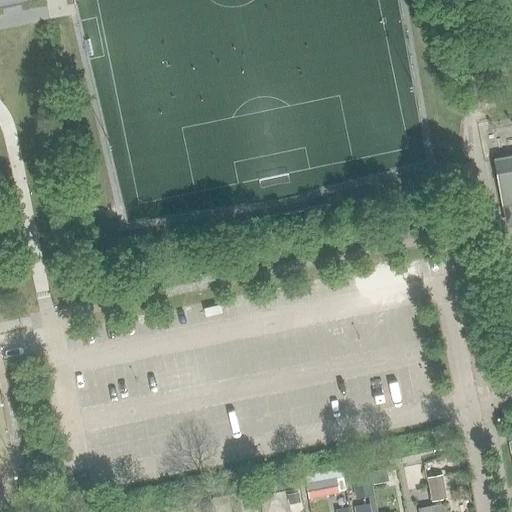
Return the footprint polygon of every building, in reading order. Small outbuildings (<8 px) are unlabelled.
[(0,0),(0,9),(44,0),(0,0)] [(511,156),(496,160),(504,207),(511,205),(511,156)] [(368,496),(374,495),(369,471),(356,474),(361,498),(368,496)] [(440,474),(426,477),(431,501),(445,498),(440,474)] [(335,478),(305,484),(308,499),(339,492),(338,491),(345,490),(343,478),(336,479),(335,478)] [(303,511),(300,491),(286,493),(289,511),(303,511)] [(198,504),(199,511),(212,511),(211,501),(198,504)] [(444,511),(443,503),(430,506),(431,511),(444,511)]
